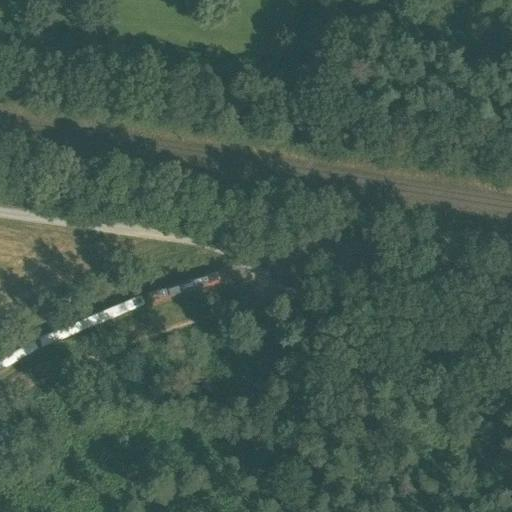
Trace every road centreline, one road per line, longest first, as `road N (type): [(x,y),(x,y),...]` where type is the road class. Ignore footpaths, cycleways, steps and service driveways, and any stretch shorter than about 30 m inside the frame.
road 1 (track): [(0,61),(511,143)]
road 2 (track): [(320,290),(242,304),(0,408)]
road 3 (track): [(0,212),(222,249),(293,288),(320,290)]
road 4 (track): [(320,290),(511,301)]
